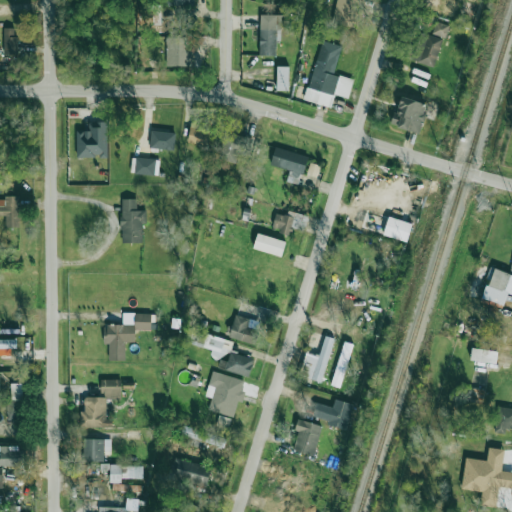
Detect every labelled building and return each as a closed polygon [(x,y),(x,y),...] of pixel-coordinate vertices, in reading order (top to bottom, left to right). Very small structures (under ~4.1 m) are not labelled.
[(337,0),(332,21),(357,27),(363,0),(337,0)] [(437,0),(435,10),(472,20),(477,3),(466,0),(437,0)] [(279,55),(279,14),(261,14),(261,55),(279,55)] [(434,67),(448,25),(436,21),(431,36),(424,34),(415,61),(434,67)] [(4,35),(4,55),(18,55),(18,35),(4,35)] [(167,37),(167,66),(192,66),(192,37),(167,37)] [(334,74),(341,45),(321,40),(305,100),(331,107),(334,94),(349,98),(354,79),(334,74)] [(288,90),(289,67),(277,66),(276,90),(288,90)] [(393,126),(420,131),(426,102),(398,97),(393,126)] [(76,157),(107,157),(108,122),(89,121),(88,130),(77,130),(76,157)] [(210,144),(211,124),(191,122),(189,143),(210,144)] [(249,139),(229,130),(217,156),(237,165),(249,139)] [(175,149),(175,131),(150,131),(151,150),(175,149)] [(270,165),(304,173),(309,155),(275,147),(270,165)] [(156,159),(133,157),(131,173),(154,175),(156,159)] [(0,197),(0,215),(6,215),(6,227),(19,227),(19,197),(0,197)] [(145,210),(137,210),(137,199),(122,198),(121,242),(144,243),(145,210)] [(287,216),(278,212),(272,229),(288,235),(291,226),(304,231),(309,217),(290,210),(287,216)] [(406,242),(413,223),(389,216),(383,234),(406,242)] [(281,256),(286,241),(258,232),(253,248),(281,256)] [(483,298),(504,305),(508,293),(511,294),(511,274),(492,268),(483,298)] [(135,329),(150,329),(151,314),(135,314),(135,329)] [(260,322),(235,316),(229,336),(255,343),(260,322)] [(104,343),(109,343),(109,360),(125,360),(125,325),(104,325),(104,343)] [(219,367),(249,376),(254,357),(224,348),(226,341),(194,332),(191,343),(223,352),(219,367)] [(313,379),(322,381),(333,338),(324,335),(313,379)] [(0,348),(17,348),(17,339),(0,338),(0,348)] [(331,385),(340,388),(353,344),(344,341),(331,385)] [(497,363),(498,351),(472,348),(470,361),(497,363)] [(244,379),(212,372),(206,395),(212,397),(209,410),(235,416),(244,379)] [(101,379),(101,392),(105,392),(105,396),(107,396),(107,398),(122,398),(122,379),(101,379)] [(11,382),(12,399),(23,399),(22,382),(11,382)] [(469,402),(483,402),(484,389),(470,388),(469,402)] [(88,396),(84,399),(84,410),(79,410),(79,427),(114,428),(114,418),(107,418),(107,398),(107,396),(105,396),(88,396)] [(328,424),(346,430),(354,404),(335,399),(328,424)] [(7,401),(8,420),(21,419),(21,400),(7,401)] [(507,429),(511,429),(511,408),(496,408),(496,433),(507,433),(507,429)] [(216,425),(228,428),(231,419),(219,415),(216,425)] [(313,455),(322,426),(300,419),(291,449),(313,455)] [(179,441),(203,449),(206,441),(223,447),(226,438),(184,425),(179,441)] [(125,428),(125,444),(145,444),(145,439),(140,439),(140,428),(125,428)] [(84,438),(84,460),(105,461),(105,453),(112,454),(112,439),(84,438)] [(0,464),(24,464),(24,449),(10,449),(10,445),(0,445),(0,464)] [(511,471),(501,470),(504,449),(489,447),(487,460),(465,458),(461,489),(482,491),(480,505),(496,507),(499,487),(511,489),(511,471)] [(206,486),(211,466),(174,458),(170,478),(206,486)] [(76,464),(76,472),(86,472),(85,464),(76,464)] [(111,464),(111,482),(122,482),(122,477),(144,477),(145,465),(111,464)] [(113,483),(113,489),(121,490),(122,491),(126,492),(126,490),(138,491),(138,492),(140,492),(140,491),(142,491),(142,490),(143,489),(143,487),(142,487),(142,484),(113,483)]
